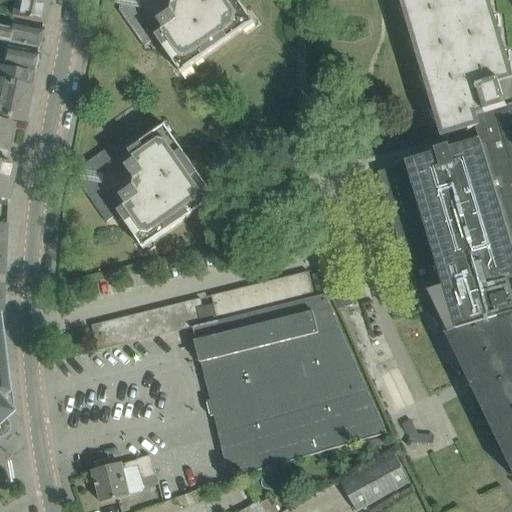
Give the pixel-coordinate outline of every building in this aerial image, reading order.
[(44,24),(48,0),(5,0),(6,2),(14,3),(11,17),(44,24)] [(119,0),(119,4),(120,4),(119,10),(118,10),(144,47),(156,38),(175,66),(172,68),(180,80),(194,71),(191,67),(243,30),(246,34),(260,24),(250,10),(246,13),(237,0),(119,0)] [(511,63),(511,52),(505,53),(501,40),(503,39),(500,18),(495,19),(491,5),(492,5),(491,0),(401,0),(404,8),(399,11),(409,30),(411,29),(415,42),(410,45),(419,64),(421,64),(425,77),(420,80),(429,99),(431,98),(435,111),(430,114),(440,133),(442,133),(443,137),(476,127),(480,143),(451,152),(450,150),(437,153),(438,156),(382,173),(398,227),(395,228),(408,270),(421,313),(436,308),(449,336),(511,305),(511,63)] [(43,29),(23,25),(11,22),(10,30),(0,27),(0,40),(19,45),(39,49),(43,29)] [(38,53),(18,50),(7,47),(5,56),(0,54),(0,67),(28,73),(28,72),(34,74),(38,53)] [(26,86),(28,73),(0,67),(0,117),(23,122),(31,87),(26,86)] [(85,164),(85,165),(84,171),(83,171),(81,179),(83,180),(82,185),(81,186),(106,222),(119,214),(138,241),(134,244),(142,256),(156,246),(154,242),(206,206),(208,210),(223,200),(213,186),(209,189),(172,137),(176,134),(167,120),(155,128),(157,132),(130,151),(121,139),(85,164)] [(13,124),(0,121),(0,150),(7,152),(13,124)] [(14,166),(0,163),(0,179),(11,182),(14,166)] [(0,199),(7,201),(11,182),(0,179),(0,199)] [(297,275),(303,300),(315,297),(309,272),(297,275)] [(284,278),(291,303),(303,300),(297,275),(284,278)] [(272,281),(279,306),(291,303),(284,278),(272,281)] [(260,284),(267,309),(279,306),(272,281),(260,284)] [(248,287),(254,312),(267,309),(260,284),(248,287)] [(236,290),(242,315),(254,312),(248,287),(236,290)] [(224,293),(230,318),(242,315),(236,290),(224,293)] [(213,305),(218,321),(230,318),(224,293),(211,296),(213,305)] [(387,434),(368,392),(325,295),(315,297),(303,300),(291,303),(279,306),(267,309),(254,312),(242,315),(230,318),(218,321),(207,324),(192,328),(193,329),(205,326),(208,338),(195,342),(200,363),(213,360),(222,398),(216,399),(220,415),(226,413),(230,431),(218,434),(230,479),(387,434)] [(192,328),(207,324),(203,307),(201,299),(183,303),(190,328),(192,328)] [(172,306),(178,331),(190,328),(183,303),(172,306)] [(203,307),(207,324),(218,321),(213,305),(203,307)] [(511,305),(449,336),(511,466),(511,305)] [(161,309),(167,334),(178,331),(172,306),(161,309)] [(149,312),(155,337),(167,334),(161,309),(149,312)] [(138,314),(144,340),(155,337),(149,312),(138,314)] [(126,317),(132,342),(144,340),(138,314),(126,317)] [(115,320),(121,345),(132,342),(126,317),(115,320)] [(103,323),(109,348),(121,345),(115,320),(103,323)] [(92,326),(98,351),(109,348),(103,323),(92,326)] [(12,406),(12,404),(4,344),(0,344),(0,412),(6,419),(13,412),(9,408),(12,406)] [(0,437),(1,437),(3,436),(5,435),(6,434),(7,432),(8,430),(9,429),(9,427),(9,425),(8,423),(7,421),(6,419),(0,412),(0,437)] [(141,478),(167,472),(161,452),(137,460),(137,461),(112,467),(97,471),(96,470),(93,472),(97,488),(98,487),(102,504),(130,497),(129,495),(141,491),(145,487),(141,478)] [(396,455),(341,484),(355,511),(359,511),(412,484),(396,455)] [(97,471),(112,467),(110,458),(94,462),(96,470),(97,471)] [(276,511),(270,499),(261,504),(259,501),(238,511),(276,511)]
